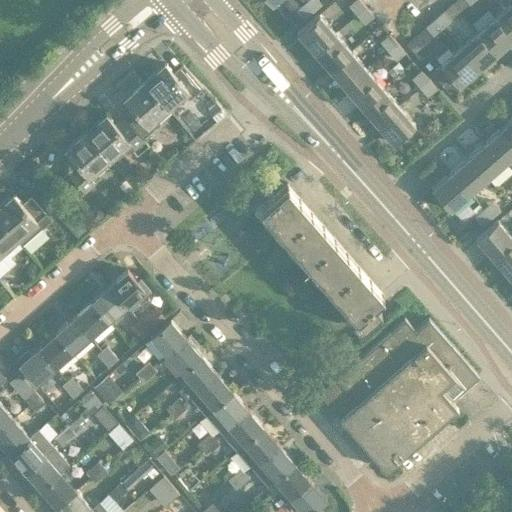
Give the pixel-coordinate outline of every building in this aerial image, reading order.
[(313,11),(322,3),(319,0),(307,0),(305,2),(313,11)] [(357,14),(366,6),(360,0),(353,0),(348,5),(357,14)] [(511,34),(511,0),(496,15),(511,34)] [(304,19),(313,11),(305,2),(296,10),(304,19)] [(365,23),(374,15),(366,6),(357,14),(365,23)] [(441,25),(450,17),(443,8),(434,16),(441,25)] [(313,51),(335,32),(320,14),(298,33),(313,51)] [(496,52),(511,38),(511,34),(496,15),(477,31),(496,52)] [(432,33),(441,25),(434,16),(425,24),(432,33)] [(425,24),(405,41),(413,49),(432,33),(425,24)] [(478,68),(496,52),(477,31),(459,47),(478,68)] [(330,70),(351,51),(335,32),(313,51),(330,70)] [(388,51),(397,43),(389,34),(380,42),(388,51)] [(396,60),(405,52),(397,43),(388,51),(396,60)] [(460,84),(478,68),(459,47),(441,63),(460,84)] [(345,88),(367,69),(351,51),(330,70),(345,88)] [(183,64),(173,73),(164,63),(144,80),(165,104),(184,87),(192,96),(202,87),(183,64)] [(441,63),(431,73),(449,94),(460,84),(441,63)] [(361,106),(383,87),(367,69),(345,88),(361,106)] [(420,87),(429,79),(421,70),(412,78),(420,87)] [(428,96),(437,88),(429,79),(420,87),(428,96)] [(153,114),(165,104),(144,80),(124,98),(133,107),(124,115),(144,138),(161,123),(153,114)] [(377,124),(399,105),(383,87),(361,106),(377,124)] [(214,101),(208,106),(217,116),(222,111),(214,101)] [(393,142),(415,123),(399,105),(377,124),(393,142)] [(124,115),(115,123),(106,113),(85,131),(106,155),(119,144),(127,153),(144,138),(124,115)] [(505,161),(511,154),(511,132),(505,124),(487,140),(505,161)] [(87,172),(106,155),(85,131),(66,148),(74,158),(65,167),(68,171),(61,177),(70,188),(78,182),(85,190),(95,181),(87,172)] [(487,177),(505,161),(487,140),(469,156),(487,177)] [(469,193),(487,177),(469,156),(451,172),(469,193)] [(128,179),(136,188),(145,180),(137,171),(128,179)] [(451,209),(469,193),(451,172),(433,188),(451,209)] [(373,301),(383,292),(287,182),(256,208),(360,327),(381,309),(373,301)] [(31,195),(22,204),(13,194),(0,205),(0,219),(14,236),(14,235),(22,244),(41,228),(52,219),(31,195)] [(484,208),(483,208),(472,196),(468,199),(472,203),(470,205),(477,213),(475,216),(483,225),(492,217),(484,208)] [(492,217),(501,209),(493,200),(484,208),(492,217)] [(105,214),(98,206),(86,216),(92,224),(105,214)] [(65,215),(80,233),(86,227),(71,210),(65,215)] [(0,257),(0,247),(14,236),(0,219),(0,263),(3,261),(0,257)] [(492,258),(511,240),(511,235),(498,220),(476,240),(492,258)] [(508,276),(511,272),(511,240),(492,258),(508,276)] [(139,277),(136,280),(125,268),(108,284),(125,304),(128,308),(149,289),(139,277)] [(108,319),(125,304),(108,284),(90,299),(108,319)] [(0,285),(0,304),(1,305),(11,296),(1,285),(0,285)] [(89,335),(108,319),(90,299),(72,315),(89,335)] [(148,330),(163,316),(153,305),(138,319),(148,330)] [(72,351),(89,335),(72,315),(54,331),(72,351)] [(462,387),(477,374),(428,317),(414,329),(404,317),(318,391),(338,415),(342,412),(385,462),(454,403),(448,396),(461,385),(462,387)] [(140,336),(148,330),(138,319),(131,325),(140,336)] [(165,354),(185,337),(169,319),(149,336),(165,354)] [(53,366),(72,351),(54,331),(36,347),(53,366)] [(180,371),(200,354),(185,337),(165,354),(180,371)] [(108,367),(118,358),(106,344),(96,354),(108,367)] [(37,381),(53,366),(36,347),(31,351),(28,349),(18,358),(20,360),(19,361),(37,381)] [(189,395),(216,372),(200,354),(180,371),(188,380),(178,389),(186,398),(190,396),(189,395)] [(143,382),(157,370),(148,360),(135,372),(143,382)] [(204,413),(231,389),(216,372),(189,395),(190,396),(204,413)] [(29,403),(39,394),(19,373),(10,381),(29,403)] [(123,390),(108,373),(93,386),(108,403),(123,390)] [(73,397),(83,388),(71,375),(61,384),(73,397)] [(90,413),(101,403),(90,389),(78,399),(90,413)] [(220,431),(247,407),(231,389),(204,413),(220,431)] [(34,409),(44,401),(39,394),(29,403),(34,409)] [(174,417),(187,406),(178,396),(165,408),(174,417)] [(0,427),(12,417),(0,403),(0,427)] [(116,421),(102,404),(93,412),(107,429),(116,421)] [(235,448),(262,425),(247,407),(220,431),(235,448)] [(79,413),(67,424),(71,429),(83,418),(79,413)] [(0,442),(8,451),(27,435),(12,417),(0,427),(0,442)] [(63,446),(76,434),(71,429),(67,424),(54,436),(63,446)] [(258,460),(278,442),(262,425),(235,448),(251,467),(259,461),(258,460)] [(205,453),(218,441),(210,431),(196,443),(205,453)] [(24,470),(43,453),(27,435),(8,451),(24,470)] [(156,454),(164,447),(156,438),(148,445),(156,454)] [(273,477),(293,460),(278,442),(258,460),(259,461),(273,477)] [(59,471),(68,463),(52,445),(43,453),(24,470),(40,488),(59,471)] [(94,481),(107,470),(98,460),(85,472),(94,481)] [(128,489),(153,466),(147,460),(122,482),(128,489)] [(285,498),(308,477),(293,460),(273,477),(284,489),(280,492),(285,498)] [(236,489),(250,477),(241,467),(228,479),(236,489)] [(55,505),(74,488),(59,471),(40,488),(55,505)] [(164,504),(178,492),(163,474),(149,486),(164,504)] [(303,511),(306,511),(325,496),(308,477),(285,498),(287,500),(290,497),(303,511)] [(114,500),(128,489),(122,482),(120,480),(107,492),(114,500)] [(60,511),(82,511),(89,506),(74,488),(55,505),(60,511)] [(108,511),(98,500),(90,507),(89,506),(82,511),(108,511)]
